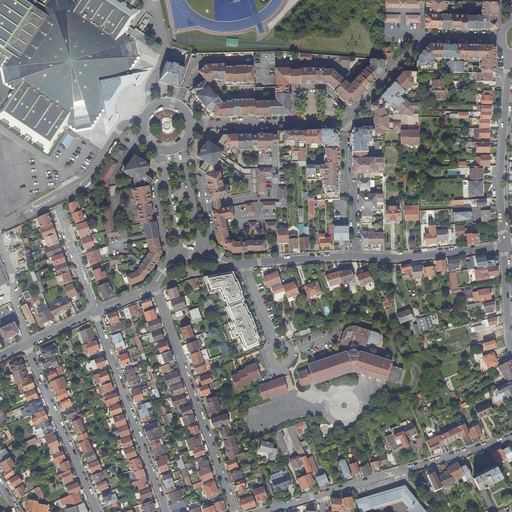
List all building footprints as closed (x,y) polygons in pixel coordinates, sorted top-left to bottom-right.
[(25,0),(0,0),(0,46),(2,48),(0,50),(0,52),(10,59),(5,65),(8,83),(15,87),(0,108),(0,115),(51,150),(68,124),(75,128),(92,124),(104,107),(105,115),(110,113),(112,110),(111,103),(125,83),(132,82),(134,78),(133,74),(124,76),(136,58),(132,40),(124,35),(138,15),(115,0),(76,0),(75,2),(71,0),(49,0),(45,7),(34,0),(33,0),(31,4),(25,0)] [(115,0),(138,15),(139,13),(129,6),(125,3),(120,0),(115,0)] [(496,4),(476,3),(475,17),(462,16),(462,3),(426,2),(426,4),(426,29),(490,31),(496,30),(494,23),(495,18),(496,18),(496,4)] [(146,13),(136,28),(147,37),(154,27),(152,17),(146,13)] [(446,73),(464,73),(464,59),(468,59),(469,59),(474,59),(479,59),(479,67),(472,66),(472,73),(476,73),(492,74),(494,74),(494,67),(495,67),(495,50),(492,46),(474,46),(469,45),(431,45),(419,56),(418,61),(417,61),(417,66),(418,66),(418,73),(446,73)] [(389,61),(390,47),(382,46),(381,60),(371,60),(370,66),(368,68),(367,67),(349,85),(345,81),(335,91),(335,92),(340,97),(339,97),(344,102),(346,103),(348,103),(352,103),(354,103),(384,72),(385,61),(389,61)] [(300,61),(311,61),(311,54),(300,53),(300,55),(300,61)] [(339,64),(350,65),(351,58),(340,57),(339,64)] [(184,68),(178,66),(173,64),(166,61),(159,81),(177,87),(184,68)] [(248,115),(255,115),(254,101),(254,100),(233,100),(233,101),(225,101),(225,103),(222,103),(208,84),(214,80),(218,79),(218,81),(225,81),(225,83),(232,82),(232,84),(247,83),(247,82),(254,82),(254,66),(247,66),(235,66),(235,67),(225,67),(225,64),(207,65),(198,72),(201,75),(205,80),(193,90),(197,95),(196,96),(204,108),(206,107),(210,113),(211,112),(215,117),(233,117),(233,116),(240,115),(240,117),(248,117),(248,115)] [(300,83),(324,83),(324,69),(315,69),(315,68),(300,68),(300,70),(300,83)] [(288,83),(300,83),(300,70),(289,71),(289,69),(275,69),(276,87),(276,88),(275,88),(275,94),(276,94),(276,101),(254,101),(255,115),(255,116),(270,116),(270,115),(290,114),(290,94),(288,94),(288,91),(288,83)] [(345,81),(341,77),(338,74),(333,70),(324,69),(324,83),(327,83),(335,91),(345,81)] [(110,113),(105,115),(109,129),(117,117),(115,113),(115,110),(115,107),(115,103),(116,100),(118,96),(120,94),(122,91),(123,89),(125,88),(127,86),(129,85),(132,84),(135,83),(137,83),(140,83),(147,71),(133,74),(134,78),(132,82),(125,83),(111,103),(112,110),(110,113)] [(375,129),(372,129),(372,142),(382,142),(382,130),(400,130),(400,123),(388,122),(388,116),(418,115),(419,111),(418,105),(418,73),(403,73),(390,87),(374,104),(373,104),(371,106),(371,109),(374,111),(375,111),(375,123),(375,129)] [(492,83),(492,74),(476,73),(476,82),(492,83)] [(446,101),(446,95),(444,94),(444,89),(446,88),(446,80),(432,81),(432,88),(430,88),(428,90),(428,93),(430,95),(434,95),(434,101),(446,101)] [(475,106),(491,107),(492,92),(483,92),(482,94),(476,94),(475,106)] [(0,119),(49,152),(51,150),(0,115),(0,119)] [(489,124),(489,119),(481,119),(480,119),(479,129),(489,129),(491,129),(491,124),(489,124)] [(368,142),(372,142),(372,129),(356,129),(356,131),(353,133),(353,134),(353,142),(353,151),(366,151),(366,143),(368,142)] [(489,139),(489,129),(479,129),(475,129),(475,138),(479,138),(479,139),(489,139)] [(419,142),(419,130),(405,131),(405,133),(400,133),(400,155),(419,155),(419,154),(419,142)] [(339,200),(338,178),(338,171),(338,167),(338,163),(340,163),(339,149),(338,149),(338,137),(338,134),(338,133),(337,132),(336,131),(330,131),(320,131),(312,131),(299,131),(292,131),(284,131),(278,131),(278,135),(278,145),(279,163),(285,163),(295,163),(298,163),(306,162),(306,166),(307,201),(308,201),(318,201),(325,200),(334,200),(339,200)] [(275,145),(278,145),(278,135),(275,135),(272,135),(272,134),(266,134),(257,134),(257,136),(252,136),(252,134),(223,135),(217,146),(224,151),(222,154),(225,156),(230,149),(237,149),(237,150),(252,149),(252,146),(258,146),(258,149),(265,149),(272,149),(272,145),(275,145)] [(204,161),(199,169),(205,173),(205,174),(214,172),(214,167),(222,154),(224,151),(217,146),(208,140),(202,149),(197,157),(204,161)] [(489,143),(480,143),(468,143),(465,143),(465,146),(476,146),(476,153),(489,153),(489,143)] [(120,146),(116,152),(123,156),(127,150),(120,146)] [(366,151),(353,151),(353,158),(353,159),(354,171),(357,173),(360,173),(360,180),(359,180),(359,188),(361,188),(361,195),(361,210),(363,211),(362,217),(361,217),(361,225),(367,225),(371,225),(371,213),(373,210),(383,210),(383,195),(382,173),(382,159),(367,158),(366,151)] [(150,167),(145,163),(144,165),(141,163),(142,161),(134,156),(131,161),(130,164),(129,163),(124,171),(134,179),(136,180),(134,183),(134,184),(135,189),(132,189),(133,197),(135,197),(136,204),(138,204),(138,206),(139,209),(137,209),(140,225),(143,224),(152,222),(151,215),(153,214),(151,207),(151,204),(150,202),(152,202),(152,201),(149,187),(153,181),(145,175),(148,170),(150,167)] [(482,167),(490,167),(490,156),(481,156),(481,160),(476,160),(476,167),(482,167)] [(100,177),(101,188),(108,187),(108,180),(118,164),(111,160),(100,177)] [(470,181),(482,181),(482,167),(476,167),(469,167),(470,181)] [(272,176),(273,174),(272,168),(258,168),(258,176),(265,176),(272,176)] [(223,186),(221,171),(205,174),(207,183),(208,190),(223,186)] [(482,181),(470,181),(467,181),(467,197),(482,196),(482,184),(482,181)] [(227,186),(223,186),(208,190),(209,195),(210,201),(212,200),(219,199),(230,197),(227,186)] [(281,202),(287,202),(286,187),(279,187),(279,203),(281,202)] [(214,210),(221,209),(220,205),(219,199),(212,200),(213,206),(214,210)] [(486,199),(471,200),(472,205),(475,205),(475,207),(486,207),(486,199)] [(72,215),(81,211),(77,201),(68,204),(72,215)] [(312,204),(318,204),(318,201),(308,201),(309,219),(311,218),(311,217),(311,215),(313,215),(312,204)] [(252,202),(245,204),(247,215),(254,213),(252,202)] [(106,230),(113,230),(110,204),(103,205),(104,213),(105,226),(106,230)] [(410,209),(410,206),(403,207),(404,221),(418,220),(417,209),(410,209)] [(231,207),(221,209),(214,210),(212,211),(213,215),(214,221),(215,221),(216,227),(217,230),(216,230),(218,243),(225,248),(233,253),(247,252),(247,251),(253,251),(266,250),(265,240),(252,241),(246,241),(246,242),(240,242),(235,242),(229,238),(227,228),(226,228),(226,225),(224,219),(233,217),(231,207)] [(386,207),(386,221),(398,221),(398,207),(386,207)] [(75,224),(84,221),(81,211),(72,215),(75,224)] [(471,220),(471,211),(453,212),(454,221),(471,220)] [(483,223),(490,222),(490,211),(481,211),(481,223),(483,223)] [(40,228),(52,224),(49,213),(37,218),(40,228)] [(156,222),(155,222),(152,222),(143,224),(145,234),(146,237),(146,240),(147,240),(150,251),(146,257),(139,267),(140,268),(137,272),(132,274),(126,276),(130,285),(143,281),(147,274),(148,274),(162,254),(160,246),(158,238),(159,238),(159,237),(158,234),(158,232),(156,222)] [(90,237),(91,236),(86,223),(76,226),(82,240),(90,237)] [(45,238),(56,234),(52,224),(40,228),(40,229),(43,239),(45,238)] [(467,245),(478,244),(476,228),(463,229),(463,226),(455,227),(455,236),(458,238),(464,237),(464,235),(466,235),(467,245)] [(348,241),(348,238),(348,227),(334,228),(334,237),(334,241),(339,241),(339,243),(339,245),(343,245),(343,243),(343,241),(348,241)] [(120,229),(113,230),(106,230),(106,231),(107,237),(121,236),(120,229)] [(277,243),(288,243),(288,236),(288,229),(277,230),(277,243)] [(436,231),(436,234),(436,241),(451,240),(450,230),(436,231)] [(372,250),(375,250),(375,233),(368,233),(368,232),(367,232),(367,233),(367,249),(367,245),(371,245),(372,250)] [(379,246),(383,246),(383,233),(375,233),(375,250),(379,250),(379,246)] [(59,243),(56,234),(45,238),(45,240),(48,247),(59,243)] [(436,243),(436,241),(436,234),(425,234),(425,244),(436,243)] [(288,243),(289,249),(297,249),(297,235),(288,236),(288,243)] [(319,237),(319,240),(320,240),(320,247),(330,247),(330,242),(326,242),(326,240),(323,241),(323,239),(323,236),(319,236),(319,237)] [(90,237),(82,240),(85,249),(94,246),(92,240),(90,237)] [(298,239),(299,249),(308,248),(308,238),(298,239)] [(45,249),(48,257),(62,252),(59,245),(45,249)] [(108,246),(87,254),(91,264),(101,261),(100,257),(108,253),(108,246)] [(55,266),(66,263),(62,253),(51,257),(55,266)] [(488,266),(488,267),(497,266),(500,265),(499,259),(487,261),(486,254),(482,254),(481,254),(482,258),(475,259),(477,268),(488,266)] [(109,257),(110,265),(120,264),(119,256),(109,257)] [(0,286),(9,283),(0,259),(0,286)] [(460,259),(453,260),(451,260),(448,260),(449,273),(451,273),(450,269),(459,268),(458,264),(461,264),(460,259)] [(436,267),(437,272),(446,270),(445,260),(436,262),(436,267)] [(59,276),(69,272),(66,263),(55,266),(59,276)] [(411,269),(410,264),(401,267),(402,271),(404,270),(406,276),(411,275),(409,269),(411,269)] [(412,272),(414,278),(422,277),(421,265),(418,265),(418,266),(412,267),(412,272)] [(488,267),(479,268),(480,274),(489,273),(490,279),(499,277),(497,266),(488,267)] [(437,274),(437,272),(436,267),(424,268),(425,277),(428,277),(429,280),(431,279),(431,276),(434,276),(434,275),(437,274)] [(97,281),(107,277),(105,271),(102,273),(100,268),(93,270),(97,281)] [(342,283),(342,284),(355,280),(351,270),(346,272),(345,270),(338,272),(342,283)] [(73,281),(69,272),(59,276),(56,277),(58,282),(59,282),(61,285),(63,285),(65,284),(73,281)] [(237,280),(234,272),(204,277),(210,294),(215,294),(214,292),(220,291),(224,302),(227,302),(228,306),(227,307),(233,322),(229,324),(232,331),(230,332),(233,340),(240,337),(244,344),(242,344),(244,351),(260,344),(258,339),(259,338),(256,330),(257,329),(251,313),(250,313),(246,305),(245,305),(243,301),(245,300),(242,294),(243,293),(238,280),(237,280)] [(271,290),(282,286),(277,272),(263,277),(265,282),(264,282),(265,284),(266,284),(267,288),(270,287),(271,290)] [(338,284),(342,283),(338,272),(325,276),(330,291),(333,291),(334,289),(339,287),(338,284)] [(372,282),(369,272),(360,275),(364,285),(372,282)] [(103,297),(113,293),(109,282),(99,287),(103,297)] [(283,287),(287,298),(298,294),(294,283),(283,287)] [(301,289),(305,301),(309,299),(309,297),(320,293),(317,283),(305,287),(301,289)] [(64,289),(69,298),(77,294),(72,285),(66,288),(64,289)] [(176,287),(167,291),(171,300),(179,297),(176,287)] [(478,291),(480,301),(491,299),(489,289),(478,291)] [(23,292),(26,299),(32,297),(29,290),(23,292)] [(182,297),(171,301),(175,311),(185,307),(182,297)] [(69,298),(59,303),(63,312),(64,311),(65,312),(73,308),(69,298)] [(141,302),(144,310),(151,307),(151,305),(152,305),(150,299),(141,302)] [(37,309),(38,312),(49,308),(47,302),(40,304),(41,308),(37,309)] [(493,312),(492,308),(494,307),(493,302),(484,305),(486,313),(493,312)] [(61,312),(63,312),(59,303),(49,308),(49,309),(53,317),(62,313),(61,312)] [(132,317),(140,314),(136,305),(128,307),(132,317)] [(30,325),(36,322),(28,306),(22,309),(30,325)] [(132,317),(128,307),(124,309),(127,319),(129,318),(132,317)] [(201,318),(198,308),(190,311),(193,320),(201,318)] [(53,318),(53,317),(49,309),(38,314),(43,323),(53,318)] [(148,322),(156,319),(153,309),(145,312),(144,312),(148,322)] [(409,310),(397,314),(401,322),(412,318),(409,310)] [(112,325),(119,322),(116,312),(108,315),(110,320),(112,325)] [(420,319),(425,335),(428,334),(427,330),(441,326),(437,314),(420,319)] [(149,326),(147,327),(146,327),(148,332),(161,327),(158,318),(156,319),(148,322),(149,326)] [(485,329),(489,328),(489,326),(497,324),(495,318),(482,321),(483,325),(473,328),(474,332),(485,329)] [(112,325),(109,325),(112,333),(124,329),(121,321),(119,322),(112,325)] [(1,330),(5,339),(19,333),(14,323),(1,330)] [(417,337),(421,335),(417,324),(413,325),(417,337)] [(189,325),(181,328),(184,338),(193,335),(189,325)] [(367,343),(375,345),(379,343),(381,338),(378,333),(360,328),(358,327),(356,326),(355,326),(353,326),(352,326),(351,326),(350,326),(349,327),(348,327),(346,328),(345,329),(344,331),(343,332),(339,344),(347,347),(346,351),(312,362),(308,364),(309,368),(297,372),(298,376),(299,379),(300,381),(302,386),(310,384),(314,383),(314,384),(319,383),(353,372),(360,374),(384,381),(385,379),(387,380),(398,384),(403,370),(389,365),(391,361),(364,352),(367,343)] [(84,344),(95,340),(90,328),(80,332),(84,344)] [(491,328),(489,328),(485,329),(487,339),(493,337),(492,332),(491,328)] [(152,332),(148,334),(151,342),(154,341),(163,338),(160,330),(152,333),(152,332)] [(115,344),(123,341),(120,333),(113,336),(114,339),(113,339),(115,344)] [(68,348),(69,350),(72,349),(73,348),(69,337),(64,338),(68,348)] [(497,349),(505,346),(502,340),(495,342),(494,339),(483,342),(486,350),(496,347),(497,349)] [(96,340),(95,340),(84,344),(84,345),(87,353),(89,353),(89,355),(90,354),(95,353),(95,351),(99,350),(96,340)] [(190,355),(200,351),(199,348),(202,347),(199,340),(186,344),(190,355)] [(123,341),(115,344),(116,348),(117,347),(118,351),(125,349),(123,341)] [(169,349),(166,342),(158,345),(160,353),(169,349)] [(45,359),(60,352),(56,343),(48,346),(46,347),(47,347),(41,350),(45,359)] [(119,356),(121,361),(129,358),(132,357),(130,352),(133,351),(132,348),(121,352),(122,355),(119,356)] [(208,354),(206,349),(200,351),(190,355),(188,356),(190,360),(192,359),(194,365),(203,362),(202,357),(208,354)] [(165,363),(173,360),(170,351),(162,354),(165,363)] [(493,352),(484,357),(488,367),(498,363),(493,352)] [(146,358),(145,353),(142,354),(138,355),(141,363),(148,361),(146,358)] [(54,355),(42,361),(45,368),(53,365),(53,367),(54,369),(59,366),(58,365),(54,355)] [(95,359),(95,360),(98,368),(106,365),(103,357),(95,359)] [(131,363),(129,358),(121,361),(123,366),(124,369),(132,367),(135,366),(134,362),(131,363)] [(14,374),(23,370),(25,369),(23,365),(21,360),(10,365),(14,374)] [(511,362),(511,360),(496,369),(499,374),(502,372),(508,369),(509,369),(511,367),(511,362)] [(198,374),(206,371),(203,363),(194,366),(196,371),(197,371),(198,374)] [(261,377),(256,363),(245,367),(245,369),(242,370),(238,372),(239,374),(238,374),(231,376),(236,390),(243,387),(243,385),(250,383),(250,381),(250,380),(261,377)] [(164,376),(174,372),(173,369),(171,369),(171,370),(170,370),(168,364),(160,367),(162,374),(160,374),(161,377),(164,376)] [(127,379),(135,376),(134,372),(139,371),(137,367),(132,368),(125,371),(126,375),(127,379)] [(511,367),(509,369),(508,369),(502,372),(506,381),(507,382),(511,379),(511,367)] [(46,373),(50,380),(57,377),(54,369),(46,373)] [(17,385),(29,380),(27,375),(26,375),(23,370),(14,374),(10,375),(12,380),(15,379),(17,385)] [(106,371),(94,375),(97,384),(99,383),(100,387),(108,384),(107,380),(109,380),(109,379),(106,371)] [(168,386),(175,383),(180,381),(177,371),(174,372),(164,376),(168,386)] [(212,382),(209,375),(200,378),(203,385),(212,382)] [(135,376),(127,379),(129,383),(130,386),(138,384),(135,376)] [(65,383),(63,377),(61,378),(50,382),(55,393),(56,392),(65,389),(72,385),(70,381),(65,383)] [(263,400),(269,397),(267,389),(285,383),(283,377),(264,384),(263,384),(258,385),(258,386),(263,400)] [(28,392),(34,389),(33,387),(34,387),(31,379),(21,383),(25,391),(27,390),(28,392)] [(508,387),(511,386),(509,383),(511,382),(511,383),(511,380),(496,388),(494,392),(495,393),(497,392),(498,394),(509,389),(508,387)] [(106,396),(112,394),(110,391),(113,390),(111,383),(108,384),(100,387),(98,387),(101,394),(103,394),(104,397),(106,396)] [(173,396),(184,392),(181,383),(169,388),(173,396)] [(267,389),(269,397),(288,391),(285,383),(267,389)] [(207,385),(199,388),(202,396),(210,393),(207,385)] [(134,396),(141,394),(149,391),(148,388),(140,391),(140,388),(132,391),(134,396)] [(39,400),(34,389),(28,392),(24,393),(26,397),(28,402),(29,404),(38,400),(39,400)] [(65,389),(56,392),(60,401),(71,396),(69,392),(67,393),(66,392),(65,389)] [(116,393),(112,394),(106,396),(109,405),(114,403),(114,402),(119,400),(116,393)] [(182,394),(171,398),(174,406),(185,402),(182,394)] [(217,397),(207,400),(211,414),(219,411),(218,408),(220,407),(217,397)] [(74,409),(69,399),(61,403),(62,406),(63,406),(64,409),(65,408),(67,412),(74,409)] [(29,416),(43,410),(40,403),(39,404),(38,400),(29,404),(24,406),(29,416)] [(492,410),(493,410),(489,402),(475,409),(478,416),(486,413),(487,414),(493,412),(492,410)] [(140,414),(148,411),(145,403),(138,406),(139,409),(138,410),(140,414)] [(110,415),(108,415),(110,419),(119,415),(118,413),(121,412),(119,404),(109,407),(111,412),(110,412),(110,415)] [(179,406),(183,417),(192,413),(193,413),(190,406),(185,408),(183,404),(179,406)] [(79,408),(78,407),(74,409),(75,409),(65,413),(67,417),(70,423),(72,422),(79,419),(82,418),(80,412),(80,411),(80,410),(80,409),(79,409),(79,408)] [(34,426),(48,420),(44,411),(35,415),(36,417),(36,418),(31,420),(34,426)] [(148,411),(140,414),(141,418),(142,418),(143,421),(150,419),(148,411)] [(183,417),(182,417),(185,425),(195,422),(192,413),(183,417)] [(219,428),(227,425),(230,424),(227,414),(212,420),(214,427),(218,426),(219,428)] [(113,418),(115,422),(116,427),(126,424),(123,415),(113,418)] [(77,432),(84,429),(79,419),(72,422),(73,424),(73,425),(72,426),(73,426),(73,427),(74,428),(75,429),(77,432)] [(48,420),(34,426),(37,434),(52,428),(48,420)] [(474,444),(465,424),(442,435),(435,420),(433,421),(435,427),(439,436),(443,445),(461,436),(461,437),(462,437),(466,446),(474,444)] [(146,431),(157,428),(156,422),(144,426),(145,427),(143,428),(145,432),(146,431)] [(403,431),(406,438),(417,433),(413,423),(401,428),(403,431)] [(126,425),(118,428),(121,437),(129,434),(126,425)] [(194,425),(189,427),(192,436),(199,433),(197,426),(195,426),(194,425)] [(223,439),(231,436),(227,425),(219,428),(223,439)] [(482,434),(478,425),(469,430),(473,439),(482,434)] [(307,459),(294,429),(293,426),(287,429),(289,435),(298,454),(300,457),(286,464),(289,470),(303,464),(306,471),(307,473),(312,471),(307,459)] [(403,448),(409,445),(406,438),(403,431),(400,433),(397,426),(390,429),(392,433),(385,437),(389,447),(396,444),(397,446),(402,444),(403,448)] [(158,427),(157,428),(146,431),(147,433),(147,434),(149,440),(163,435),(162,432),(160,432),(158,427)] [(85,429),(84,429),(77,432),(81,443),(88,440),(89,439),(85,429)] [(279,431),(273,434),(280,450),(286,448),(279,431)] [(48,445),(57,441),(55,436),(53,437),(52,434),(44,437),(45,438),(42,439),(43,442),(46,441),(48,445)] [(190,450),(201,446),(198,435),(186,439),(190,450)] [(233,435),(231,436),(223,439),(227,449),(237,446),(233,435)] [(443,446),(443,445),(439,436),(438,435),(426,441),(427,445),(430,451),(434,450),(439,448),(443,446)] [(129,436),(118,440),(119,444),(121,443),(123,449),(133,445),(129,436)] [(36,438),(25,443),(27,447),(38,442),(36,438)] [(152,449),(160,446),(158,439),(150,441),(151,444),(152,449)] [(84,454),(92,450),(88,440),(81,443),(80,443),(84,454)] [(52,455),(60,452),(57,447),(59,446),(57,441),(48,445),(52,455)] [(277,452),(276,449),(273,448),(274,444),(262,441),(259,451),(269,454),(268,458),(275,460),(277,452)] [(163,454),(162,451),(166,450),(164,445),(160,446),(152,449),(154,453),(156,456),(163,454)] [(133,446),(123,450),(127,459),(136,456),(133,446)] [(239,452),(237,446),(227,449),(226,450),(229,457),(231,456),(232,460),(245,455),(243,450),(239,452)] [(202,447),(192,450),(189,451),(190,456),(194,455),(195,457),(204,454),(202,447)] [(507,460),(511,457),(511,450),(511,451),(509,447),(502,451),(506,458),(507,460)] [(0,451),(0,463),(10,458),(4,449),(2,450),(0,451)] [(498,462),(506,458),(502,451),(501,449),(492,453),(498,462)] [(92,450),(84,454),(88,462),(96,458),(93,450),(92,450)] [(55,466),(65,462),(63,459),(65,459),(62,451),(60,452),(52,455),(55,462),(54,463),(55,466)] [(201,470),(209,467),(205,457),(197,459),(201,470)] [(324,483),(328,482),(325,473),(319,475),(311,457),(307,459),(312,471),(313,473),(320,488),(325,486),(324,483)] [(372,468),(381,466),(378,457),(369,460),(372,468)] [(0,463),(5,472),(11,468),(15,466),(10,458),(0,463)] [(134,470),(142,467),(138,458),(129,461),(132,470),(134,470)] [(157,462),(159,467),(166,464),(169,463),(167,458),(157,462)] [(358,473),(360,472),(355,458),(348,461),(353,475),(358,473)] [(235,471),(238,469),(235,459),(226,462),(229,470),(234,468),(235,471)] [(345,459),(338,462),(344,479),(351,476),(345,459)] [(364,477),(372,474),(367,459),(366,460),(367,462),(365,463),(365,465),(361,466),(362,467),(359,468),(360,473),(361,473),(362,473),(363,473),(364,477)] [(62,476),(71,472),(69,468),(71,468),(68,460),(65,462),(55,466),(58,473),(57,473),(59,477),(62,476)] [(98,460),(88,464),(92,473),(101,469),(98,460)] [(452,479),(463,473),(460,468),(458,463),(454,465),(447,468),(448,470),(452,479)] [(463,473),(464,476),(466,479),(472,476),(466,465),(460,468),(463,473)] [(146,478),(142,467),(134,470),(137,480),(145,478),(146,478)] [(202,482),(213,478),(209,467),(201,470),(198,471),(202,482)] [(473,479),(479,490),(482,489),(484,488),(485,489),(486,488),(486,487),(502,478),(497,467),(478,476),(477,477),(473,479)] [(14,473),(11,468),(5,472),(3,473),(6,478),(14,473)] [(235,471),(230,472),(233,481),(234,480),(235,482),(240,481),(239,478),(242,477),(241,473),(243,472),(242,468),(240,469),(238,469),(235,471)] [(454,482),(452,479),(448,470),(443,472),(444,474),(437,477),(439,481),(442,487),(442,488),(454,482)] [(71,472),(62,476),(65,484),(72,480),(71,477),(73,477),(71,472)] [(95,480),(96,480),(97,482),(102,480),(101,477),(103,477),(101,472),(93,476),(95,480)] [(432,484),(439,481),(437,477),(434,472),(428,475),(432,484)] [(281,489),(284,488),(288,487),(288,486),(291,485),(287,473),(283,475),(284,476),(272,481),(276,492),(281,491),(281,489)] [(165,484),(173,482),(170,474),(162,477),(164,480),(163,480),(165,484)] [(22,482),(21,481),(18,477),(18,475),(9,481),(13,488),(16,485),(17,487),(20,485),(19,484),(22,482)] [(301,487),(304,494),(305,494),(303,489),(314,484),(311,476),(299,481),(301,487)] [(148,486),(145,478),(137,480),(132,483),(132,485),(137,483),(139,489),(148,486)] [(192,485),(193,489),(203,485),(208,499),(219,495),(213,478),(202,482),(192,485)] [(105,481),(97,485),(98,489),(99,489),(100,491),(108,487),(105,481)] [(240,493),(246,490),(242,481),(234,484),(236,488),(238,488),(240,493)] [(175,489),(173,482),(165,484),(166,489),(167,488),(168,492),(175,489)] [(78,492),(81,490),(77,483),(67,487),(70,495),(78,492)] [(26,490),(23,485),(14,490),(20,498),(25,495),(23,492),(26,490)] [(426,511),(405,486),(356,500),(360,511),(364,511),(371,510),(370,508),(403,498),(410,507),(409,508),(411,511),(426,511)] [(44,496),(39,487),(37,488),(35,489),(39,498),(41,497),(42,499),(45,498),(44,496)] [(262,499),(262,501),(268,499),(263,487),(253,491),(257,501),(262,499)] [(142,504),(148,502),(147,498),(150,497),(152,496),(149,489),(140,492),(142,499),(138,501),(139,505),(142,504)] [(172,504),(182,500),(179,490),(169,493),(172,504)] [(81,501),(78,492),(70,495),(65,497),(68,507),(81,501)] [(112,503),(116,501),(118,500),(115,494),(112,495),(112,493),(110,494),(110,493),(102,496),(104,501),(105,500),(106,502),(111,500),(112,503)] [(246,509),(256,505),(253,496),(240,501),(242,507),(245,506),(246,509)] [(342,499),(343,503),(344,508),(347,508),(348,510),(350,509),(349,507),(353,506),(351,497),(342,499)] [(341,502),(343,503),(342,499),(332,499),(332,510),(340,511),(341,502)] [(27,510),(36,511),(38,504),(39,502),(28,500),(27,510)] [(185,505),(185,503),(184,500),(182,500),(172,504),(169,505),(171,510),(185,505)] [(149,511),(155,510),(152,501),(148,502),(142,504),(144,511),(149,511)] [(213,504),(215,511),(221,511),(227,510),(223,501),(213,504)] [(78,511),(87,511),(83,503),(77,506),(78,511)]
